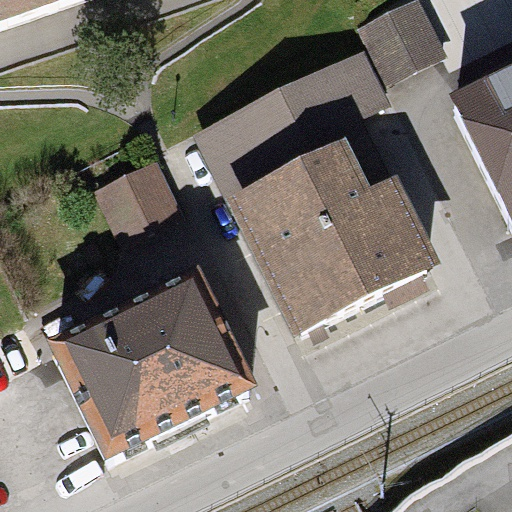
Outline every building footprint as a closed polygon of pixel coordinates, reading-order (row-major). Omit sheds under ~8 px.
[(0,0),(0,23),(64,0),(0,0)] [(358,77),(199,155),(300,360),(322,349),(344,338),(429,297),(351,137),(380,123),(358,77)] [(511,80),(457,107),(511,219),(511,80)] [(161,184),(94,208),(114,262),(181,238),(161,184)] [(249,390),(193,274),(50,342),(106,458),(249,390)]
